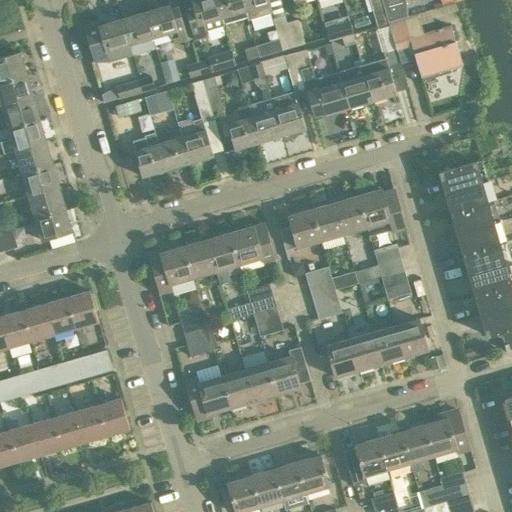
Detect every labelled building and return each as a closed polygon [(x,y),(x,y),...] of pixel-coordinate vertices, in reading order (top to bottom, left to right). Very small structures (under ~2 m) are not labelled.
[(223,24),(216,0),(189,0),(191,3),(183,6),(193,41),(207,37),(205,32),(223,27),(222,24),(223,24)] [(216,0),(223,24),(246,17),(247,17),(245,11),(241,0),(216,0)] [(247,17),(246,17),(247,21),(271,14),(267,0),(241,0),(245,11),(247,17)] [(369,0),(376,24),(387,21),(384,11),(381,0),(369,0)] [(397,19),(406,16),(404,0),(381,0),(384,11),(387,21),(387,22),(397,19)] [(169,5),(168,6),(145,12),(153,39),(170,33),(174,44),(188,40),(178,7),(170,9),(169,5)] [(153,39),(145,12),(121,20),(129,46),(129,45),(153,39)] [(397,19),(387,22),(395,47),(410,43),(420,76),(421,75),(422,80),(451,71),(449,67),(461,63),(450,25),(441,28),(441,27),(437,28),(437,29),(423,34),(417,13),(406,16),(397,19)] [(293,47),(286,23),(284,16),(273,19),(279,38),(282,49),(282,50),(293,47)] [(341,35),(351,32),(347,19),(337,22),(341,35)] [(129,46),(121,20),(99,26),(98,23),(83,27),(93,62),(107,58),(108,62),(132,55),(129,45),(129,46)] [(286,23),(293,47),(304,44),(297,20),(286,23)] [(407,88),(395,47),(387,22),(387,21),(376,24),(377,28),(375,29),(384,59),(361,65),(371,101),(396,93),(395,92),(407,88)] [(351,32),(341,35),(344,46),(354,43),(351,32)] [(268,41),(256,45),(259,56),(259,57),(282,50),(282,49),(279,38),(268,41)] [(244,49),(248,61),(260,58),(259,57),(259,56),(256,45),(244,49)] [(208,56),(209,58),(212,70),(235,64),(231,49),(208,56)] [(348,108),(338,72),(314,79),(306,49),(295,53),(296,58),(305,88),(313,117),(324,114),(324,115),(348,108)] [(0,85),(27,77),(20,53),(0,59),(0,85)] [(296,58),(295,53),(283,56),(294,91),(305,88),(296,58)] [(198,61),(201,74),(212,70),(209,58),(198,61)] [(201,74),(198,61),(186,64),(190,77),(201,74)] [(249,66),(252,76),(264,73),(261,63),(249,66)] [(371,101),(361,65),(338,72),(348,108),(371,101)] [(175,69),(163,73),(166,83),(178,80),(175,69)] [(138,74),(139,78),(142,91),(154,87),(151,77),(144,78),(142,72),(138,74)] [(238,77),(232,72),(224,74),(223,82),(228,87),(236,85),(238,77)] [(258,142),(282,135),(276,114),(271,98),(264,73),(252,76),(254,84),(262,91),(262,100),(247,105),(251,117),(258,142)] [(223,83),(220,75),(203,80),(212,111),(223,108),(217,85),(223,83)] [(0,96),(4,108),(34,100),(27,77),(0,85),(0,96)] [(142,91),(139,78),(115,85),(119,98),(143,92),(142,91)] [(191,83),(201,118),(203,123),(215,120),(212,111),(203,80),(191,83)] [(276,114),(282,135),(284,139),(295,136),(294,132),(305,129),(294,91),(271,98),(276,114)] [(157,94),(145,97),(148,109),(160,105),(157,94)] [(10,130),(40,121),(34,100),(4,108),(10,130)] [(136,100),(115,106),(119,117),(140,111),(136,100)] [(251,117),(247,105),(238,107),(243,121),(227,126),(234,149),(258,142),(251,117)] [(178,125),(182,138),(190,163),(212,156),(203,123),(201,118),(178,125)] [(6,155),(16,152),(46,143),(40,121),(10,130),(13,140),(2,143),(6,155)] [(144,136),(145,138),(132,142),(135,152),(134,152),(142,177),(166,170),(159,145),(158,145),(155,133),(144,136)] [(190,163),(182,138),(159,145),(166,170),(190,163)] [(23,175),(53,166),(46,143),(16,152),(23,175)] [(437,172),(443,193),(482,182),(487,180),(481,159),(437,172)] [(53,166),(23,175),(29,198),(60,189),(53,166)] [(449,213),(488,202),(482,182),(443,193),(449,213)] [(381,191),(381,190),(357,197),(366,227),(367,227),(369,236),(391,230),(392,232),(405,228),(394,188),(381,191)] [(60,189),(29,198),(36,220),(66,212),(60,189)] [(366,227),(357,197),(334,203),(343,234),(366,227)] [(488,202),(449,213),(455,233),(493,223),(499,221),(493,200),(488,202)] [(343,234),(334,203),(312,210),(321,240),(343,234)] [(288,217),(291,227),(280,230),(286,251),(298,248),(298,247),(321,240),(312,210),(288,217)] [(66,212),(36,220),(42,241),(72,232),(66,212)] [(455,233),(461,254),(499,243),(505,241),(499,221),(493,223),(455,233)] [(229,234),(238,264),(261,257),(263,264),(274,260),(264,224),(253,227),(252,227),(229,234)] [(12,225),(3,228),(3,230),(0,230),(0,252),(18,248),(12,225)] [(231,281),(227,268),(238,264),(229,234),(206,240),(215,271),(219,285),(231,281)] [(215,271),(206,240),(184,247),(193,277),(215,271)] [(467,274),(505,263),(499,243),(461,254),(467,274)] [(171,289),(170,284),(193,277),(184,247),(149,257),(159,293),(171,289)] [(374,254),(377,265),(401,259),(398,247),(374,254)] [(377,265),(354,271),(358,284),(381,277),(404,270),(401,259),(377,265)] [(294,278),(305,274),(301,263),(290,266),(294,278)] [(473,295),(511,283),(505,263),(467,274),(473,295)] [(332,279),(332,278),(329,267),(305,274),(308,285),(332,279)] [(404,270),(381,277),(384,288),(408,281),(404,270)] [(358,284),(354,271),(332,278),(332,279),(308,285),(312,298),(336,291),(358,284)] [(408,281),(384,288),(387,300),(411,293),(408,281)] [(479,315),(511,305),(511,286),(511,283),(473,295),(479,315)] [(249,302),(273,296),(270,284),(246,291),(249,302)] [(187,303),(188,307),(200,304),(197,293),(190,291),(187,303)] [(336,291),(312,298),(315,308),(339,301),(336,291)] [(66,299),(75,329),(98,322),(89,292),(66,299)] [(239,319),(253,315),(277,308),(273,296),(249,302),(250,303),(226,310),(229,322),(238,319),(239,319)] [(44,305),(53,335),(75,329),(66,299),(44,305)] [(339,301),(315,308),(318,320),(342,313),(339,301)] [(180,323),(204,316),(200,304),(188,307),(177,311),(180,323)] [(22,312),(31,342),(53,335),(44,305),(22,312)] [(511,305),(479,315),(486,338),(502,333),(506,345),(504,346),(505,352),(509,351),(508,348),(511,346),(511,305)] [(277,308),(253,315),(256,325),(280,318),(277,308)] [(0,318),(9,348),(31,342),(22,312),(0,318)] [(184,334),(207,328),(204,316),(180,323),(184,334)] [(0,350),(9,348),(0,318),(0,350)] [(280,318),(256,325),(259,337),(283,330),(280,318)] [(395,326),(404,357),(428,350),(419,319),(395,326)] [(371,333),(380,364),(404,357),(395,326),(371,333)] [(207,328),(184,334),(187,345),(210,338),(207,328)] [(380,364),(371,333),(350,339),(359,370),(380,364)] [(210,338),(187,345),(190,357),(214,350),(210,338)] [(359,370),(350,339),(326,346),(335,377),(359,370)] [(467,356),(476,353),(474,346),(465,348),(467,356)] [(290,356),(267,363),(276,394),(299,387),(298,384),(310,381),(300,347),(288,350),(290,356)] [(106,351),(84,357),(87,367),(109,361),(106,351)] [(429,357),(433,371),(446,367),(442,354),(429,357)] [(61,364),(64,374),(87,367),(84,357),(61,364)] [(87,367),(89,377),(112,371),(109,361),(87,367)] [(243,369),(253,401),(276,394),(267,363),(243,369)] [(39,370),(42,380),(64,374),(61,364),(39,370)] [(64,374),(67,384),(89,377),(87,367),(64,374)] [(253,401),(243,369),(221,375),(230,407),(253,401)] [(17,377),(20,387),(42,380),(39,370),(17,377)] [(42,380),(45,390),(67,384),(64,374),(42,380)] [(230,407),(221,375),(198,381),(196,376),(184,380),(195,417),(206,414),(230,407)] [(0,381),(0,392),(20,387),(17,377),(0,381)] [(20,387),(23,397),(45,390),(42,380),(20,387)] [(0,392),(0,400),(1,403),(23,397),(20,387),(0,392)] [(509,419),(511,417),(511,396),(503,399),(509,419)] [(98,406),(106,436),(129,429),(120,399),(98,406)] [(65,406),(68,415),(53,419),(62,449),(84,442),(75,412),(77,412),(75,403),(65,406)] [(75,412),(84,442),(106,436),(98,406),(77,412),(75,412)] [(424,425),(433,457),(455,451),(456,454),(469,451),(458,411),(445,415),(446,419),(424,425)] [(31,425),(40,455),(62,449),(53,419),(31,425)] [(9,432),(18,462),(40,455),(31,425),(9,432)] [(433,457),(424,425),(402,432),(411,463),(410,463),(413,472),(422,469),(420,461),(433,457)] [(0,434),(0,466),(18,462),(9,432),(0,434)] [(411,463),(402,432),(378,438),(388,470),(410,463),(411,463)] [(345,452),(344,452),(354,485),(366,482),(364,476),(388,470),(378,438),(355,445),(356,449),(345,452)] [(305,493),(328,486),(319,455),(296,462),(305,493)] [(305,493),(296,462),(273,469),(282,499),(284,509),(308,503),(305,493)] [(282,499),(273,469),(250,476),(259,506),(282,499)] [(443,490),(466,483),(463,471),(439,478),(441,484),(443,490)] [(238,511),(259,506),(250,476),(226,483),(227,487),(234,511),(238,511)] [(215,490),(227,487),(226,483),(225,479),(213,482),(215,490)] [(446,502),(470,495),(466,483),(443,490),(446,501),(446,502)] [(441,484),(419,491),(424,507),(446,501),(443,490),(441,484)] [(374,510),(397,503),(394,491),(370,498),(374,510)] [(470,495),(446,502),(449,511),(450,511),(473,505),(470,495)] [(128,509),(128,511),(152,511),(150,503),(128,509)] [(374,511),(399,511),(397,503),(374,510),(374,511)]
